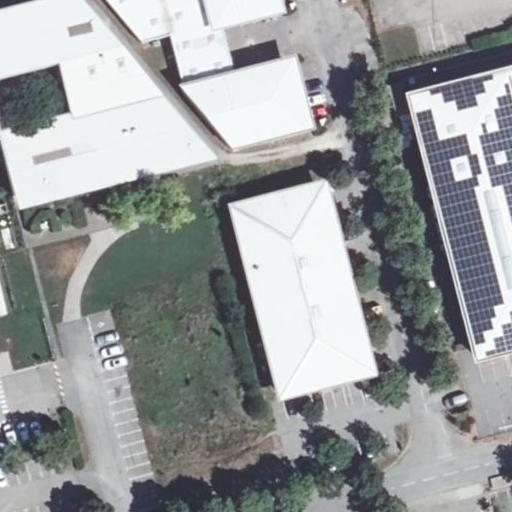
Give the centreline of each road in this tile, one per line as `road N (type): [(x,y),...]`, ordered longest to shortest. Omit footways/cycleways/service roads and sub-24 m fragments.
road 1 (unclassified): [(439,477),(325,0)]
road 2 (unclassified): [(439,477),(316,511)]
